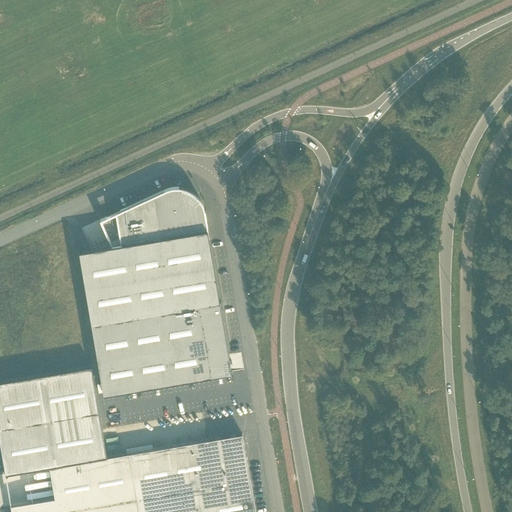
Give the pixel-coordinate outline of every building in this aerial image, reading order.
[(112,246),(79,251),(83,271),(92,323),(220,301),(206,218),(205,218),(204,218),(203,212),(204,212),(205,211),(198,197),(193,192),(179,187),(165,190),(100,220),(101,221),(112,246)] [(220,301),(92,323),(104,394),(200,378),(232,372),(229,355),(220,301)] [(92,366),(0,381),(0,442),(5,474),(50,467),(107,457),(92,366)] [(242,434),(129,453),(139,511),(255,511),(242,435),(242,434)] [(55,498),(11,505),(11,511),(139,511),(129,453),(107,457),(50,467),(55,498)]
